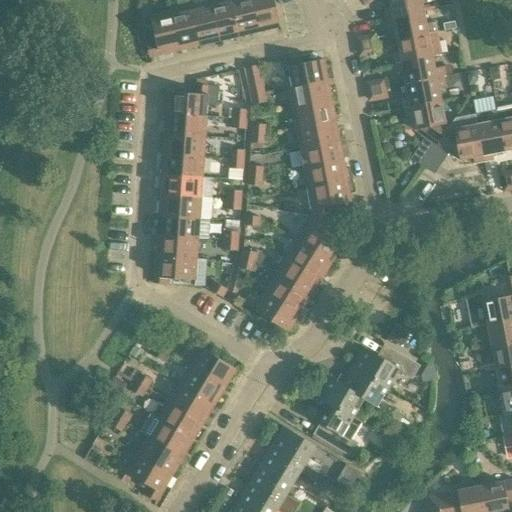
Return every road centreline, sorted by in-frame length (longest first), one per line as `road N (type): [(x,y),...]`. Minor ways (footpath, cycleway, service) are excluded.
road 1 (residential): [(274,365),(142,289),(155,72),(320,33)]
road 2 (residential): [(380,234),(345,51),(320,33)]
road 3 (unclassified): [(274,365),(304,347),(380,234)]
road 4 (unclassified): [(194,511),(258,380),(274,365)]
road 5 (residential): [(380,234),(511,209)]
